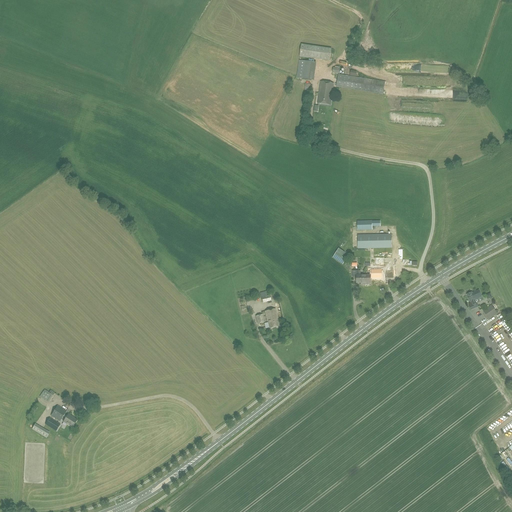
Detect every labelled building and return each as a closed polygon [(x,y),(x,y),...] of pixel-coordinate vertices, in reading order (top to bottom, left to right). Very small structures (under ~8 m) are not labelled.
[(330,61),(331,49),(302,45),(300,56),(330,61)] [(299,61),(296,78),(314,81),(316,63),(299,61)] [(383,94),(385,82),(338,75),(337,87),(383,94)] [(330,105),(334,84),(321,82),(317,103),(330,105)] [(372,230),(372,226),(372,222),(357,222),(357,230),(372,230)] [(391,235),(357,235),(358,249),(392,248),(391,235)] [(333,258),(343,264),(347,258),(344,255),(345,254),(338,249),(333,258)] [(381,270),(372,270),(371,276),(371,278),(382,278),(381,270)] [(371,278),(371,274),(367,274),(367,276),(360,276),(360,271),(356,271),(356,283),(363,283),(363,284),(371,285),(371,278)] [(482,297),(479,290),(471,294),(470,293),(467,295),(467,296),(470,302),(471,302),(473,305),(469,307),(471,310),(478,307),(477,303),(476,304),(475,300),(482,297)] [(497,314),(492,306),(483,312),(489,320),(497,314)] [(278,319),(276,309),(265,312),(267,322),(268,321),(270,328),(279,326),(277,319),(278,319)] [(262,315),(256,317),(258,324),(264,322),(262,315)] [(484,323),(487,329),(488,329),(489,332),(494,330),(490,320),(484,323)] [(44,390),(40,396),(48,402),(53,396),(48,393),(44,390)] [(72,416),(68,414),(67,416),(64,415),(66,412),(58,406),(51,416),(60,422),(63,416),(65,418),(63,422),(72,428),(77,420),(71,417),(72,416)] [(60,425),(50,418),(45,425),(56,431),(60,425)] [(49,433),(35,424),(32,429),(46,438),(49,433)]
